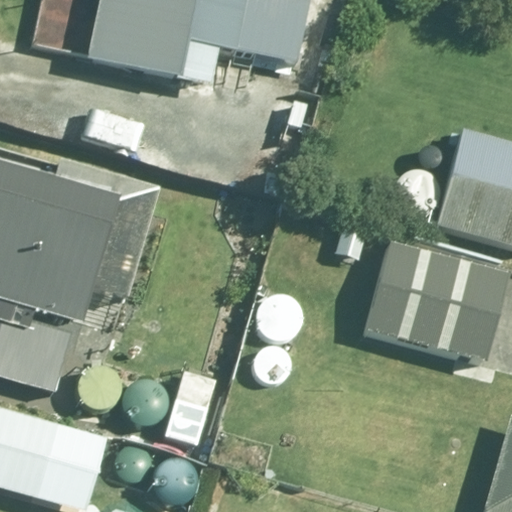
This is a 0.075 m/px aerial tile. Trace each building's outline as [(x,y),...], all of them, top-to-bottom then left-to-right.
[(290,66),(304,2),(296,0),(95,0),(82,60),(199,86),(208,48),(290,66)] [(511,251),(511,147),(458,133),(432,230),(511,251)] [(90,179),(86,195),(0,169),(0,305),(8,307),(0,333),(0,384),(50,399),(68,337),(25,325),(28,317),(79,332),(89,300),(120,309),(152,197),(90,179)] [(482,364),(503,281),(385,250),(364,333),(482,364)] [(208,389),(178,381),(162,445),(192,453),(208,389)] [(0,494),(34,504),(55,431),(0,415),(0,494)] [(511,511),(511,422),(508,421),(485,511),(511,511)]
